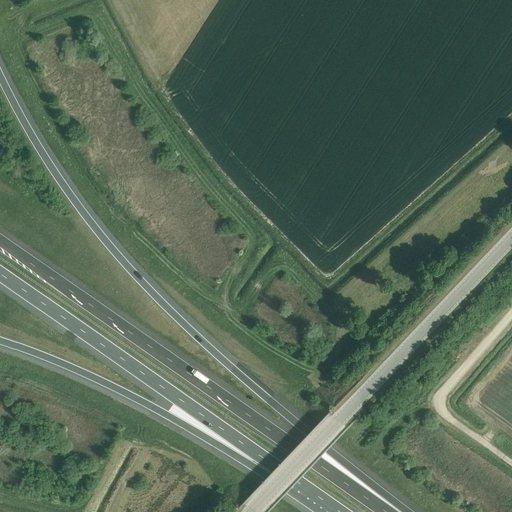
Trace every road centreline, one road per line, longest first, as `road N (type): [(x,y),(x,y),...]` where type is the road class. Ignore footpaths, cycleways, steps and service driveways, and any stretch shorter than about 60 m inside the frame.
road 1 (motorway): [(395,511),(149,290),(56,175),(0,74)]
road 2 (motorway): [(384,511),(0,239)]
road 3 (tertiary): [(251,511),(511,230)]
road 4 (motorway): [(0,272),(295,480)]
road 5 (motorway): [(0,343),(100,380),(295,480)]
road 6 (unclassified): [(511,463),(438,403),(511,313)]
